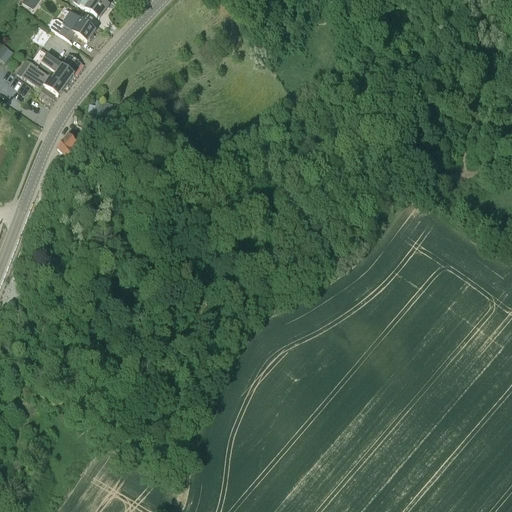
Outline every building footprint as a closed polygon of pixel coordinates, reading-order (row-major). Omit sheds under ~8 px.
[(98,21),(99,20),(104,13),(109,7),(100,0),(99,0),(75,0),(73,3),(98,21)] [(87,44),(95,33),(70,14),(61,25),(57,21),(53,22),(50,24),(49,28),(49,30),(71,46),(78,38),(87,44)] [(42,48),(49,36),(38,28),(29,40),(42,48)] [(4,45),(0,49),(0,57),(6,63),(14,53),(4,45)] [(43,89),(44,89),(57,99),(73,77),(73,76),(81,65),(68,57),(60,68),(38,53),(30,66),(45,77),(44,77),(49,81),(43,89)] [(40,93),(43,89),(49,81),(44,77),(45,77),(30,66),(20,78),(40,93)] [(115,111),(95,107),(93,117),(112,121),(115,111)] [(68,138),(57,151),(65,157),(68,160),(79,148),(75,145),(68,138)]
